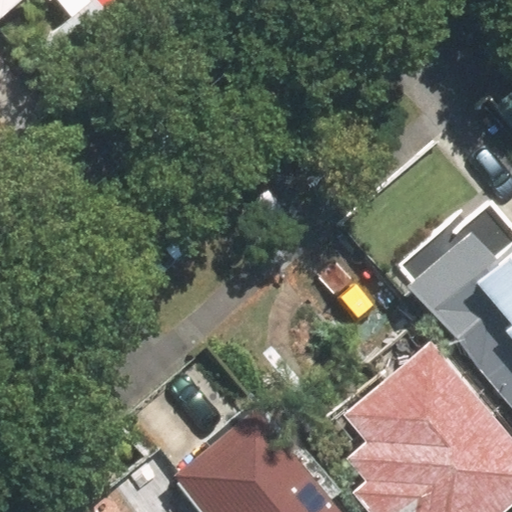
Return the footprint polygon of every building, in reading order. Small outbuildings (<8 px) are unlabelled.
[(0,0),(0,5),(5,0),(23,0),(44,25),(73,0),(0,0)] [(511,148),(511,80),(478,109),(511,148)] [(425,169),(361,227),(385,254),(449,196),(425,169)] [(511,227),(435,293),(470,333),(465,338),(511,392),(511,227)] [(369,306),(323,254),(302,273),(348,324),(369,306)] [(486,511),(511,488),(511,468),(399,347),(324,417),(347,443),(328,461),(352,486),(336,501),(346,511),(486,511)] [(318,511),(224,413),(148,486),(171,511),(318,511)]
